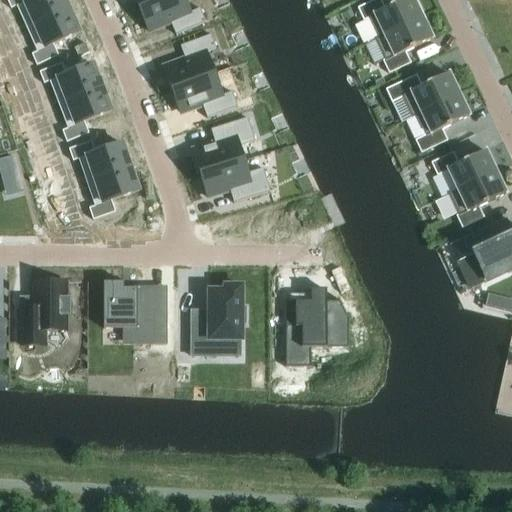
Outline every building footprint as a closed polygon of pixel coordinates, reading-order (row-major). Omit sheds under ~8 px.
[(32,0),(6,0),(11,10),(17,8),(27,30),(70,11),(64,0),(33,0),(32,0)] [(135,0),(140,10),(163,0),(135,0)] [(163,0),(140,10),(139,11),(149,34),(171,24),(176,37),(206,24),(200,10),(190,14),(184,0),(163,0)] [(384,36),(423,18),(414,0),(403,0),(384,9),(380,0),(373,0),(357,8),(363,19),(374,14),(384,36)] [(70,11),(27,30),(37,53),(32,56),(37,67),(59,57),(53,46),(80,34),(70,11)] [(384,36),(380,38),(376,40),(386,61),(383,62),(390,75),(412,65),(406,53),(433,40),(423,18),(384,36)] [(185,61),(163,69),(172,92),(173,91),(215,76),(206,54),(216,51),(211,36),(180,48),(185,61)] [(61,65),(39,74),(44,86),(49,83),(59,107),(102,89),(93,66),(66,77),(61,65)] [(417,117),(460,97),(450,75),(422,88),(417,76),(386,91),(392,104),(403,99),(413,119),(417,117)] [(215,76),(173,91),(182,115),(203,107),(207,120),(238,109),(232,94),(222,97),(215,76)] [(102,89),(59,107),(68,130),(62,132),(67,144),(89,135),(85,123),(112,112),(102,89)] [(460,97),(417,117),(426,136),(416,142),(422,155),(448,142),(443,130),(470,118),(460,97)] [(215,144),(194,151),(201,175),(244,161),(240,148),(255,143),(248,120),(211,131),(215,144)] [(91,143),(69,150),(73,162),(78,160),(87,184),(131,169),(123,145),(95,154),(91,143)] [(458,192),(497,174),(487,153),(459,165),(454,154),(432,164),(438,177),(449,172),(458,192)] [(14,158),(0,161),(0,167),(3,178),(18,174),(14,158)] [(201,175),(200,175),(207,199),(230,192),(234,205),(271,193),(263,170),(248,175),(244,161),(201,175)] [(131,169),(87,184),(95,207),(89,209),(93,221),(116,214),(112,202),(139,192),(131,169)] [(458,192),(449,196),(459,216),(457,217),(463,230),(485,220),(479,208),(507,195),(497,174),(458,192)] [(467,237),(455,243),(461,254),(473,248),(487,278),(511,266),(511,229),(494,238),(488,227),(467,237)] [(21,310),(21,347),(45,347),(45,332),(65,332),(65,316),(69,316),(69,301),(66,301),(66,284),(34,284),(34,310),(21,310)] [(104,284),(104,330),(137,330),(137,344),(153,344),(153,346),(166,346),(166,315),(154,315),(154,290),(124,290),(124,284),(104,284)] [(192,321),(191,358),(219,358),(219,341),(242,341),(242,325),(246,325),(246,309),(242,309),(242,288),(226,288),(226,293),(210,293),(210,309),(207,309),(207,321),(192,321)] [(285,327),(285,368),(311,368),(311,349),(349,349),(349,320),(339,300),(338,301),(339,303),(327,303),(326,291),(309,291),(309,293),(311,293),(311,303),(295,303),(295,327),(285,327)] [(266,367),(252,367),(252,383),(265,383),(266,367)]
